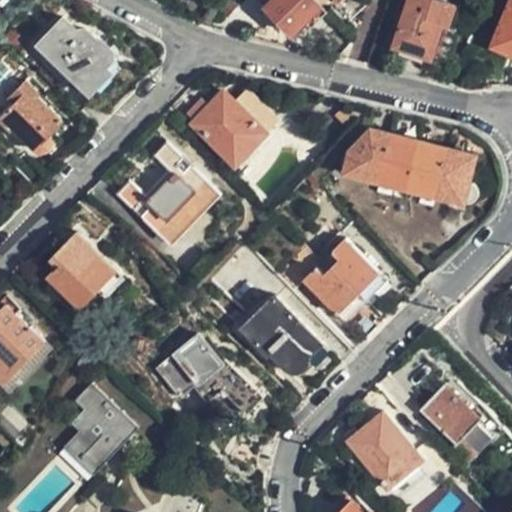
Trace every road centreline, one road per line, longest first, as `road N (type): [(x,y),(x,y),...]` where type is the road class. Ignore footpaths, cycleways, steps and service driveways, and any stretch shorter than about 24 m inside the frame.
road 1 (residential): [(511,223),(301,431),(285,469),(285,511)]
road 2 (residential): [(0,252),(197,47)]
road 3 (residential): [(197,47),(467,112)]
road 4 (residential): [(511,385),(473,347),(465,322),(511,269)]
